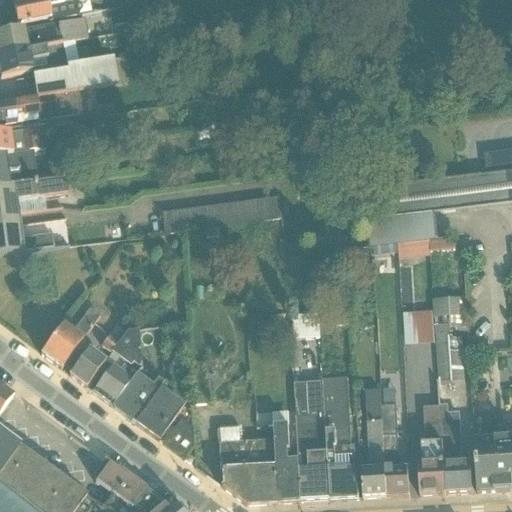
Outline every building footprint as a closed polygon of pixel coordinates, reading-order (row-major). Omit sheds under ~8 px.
[(10,31),(70,20),(66,0),(23,0),(4,3),(10,31)] [(0,36),(0,57),(20,54),(16,34),(0,36)] [(0,81),(25,77),(20,54),(0,57),(0,81)] [(30,103),(110,90),(107,67),(26,79),(30,103)] [(0,130),(33,126),(30,103),(0,106),(0,130)] [(0,160),(3,160),(39,155),(36,132),(0,136),(0,160)] [(0,192),(0,225),(11,224),(7,191),(0,192)] [(290,209),(174,218),(176,243),(247,238),(249,255),(268,253),(268,248),(293,245),(290,209)] [(0,260),(16,258),(11,224),(0,225),(0,260)] [(479,393),(478,307),(449,307),(450,393),(479,393)] [(34,361),(54,376),(78,344),(58,329),(34,361)] [(155,374),(155,358),(167,358),(167,341),(137,341),(137,375),(155,374)] [(78,394),(100,365),(83,352),(62,381),(78,394)] [(85,398),(107,414),(134,378),(112,362),(85,398)] [(129,431),(156,394),(134,378),(107,414),(129,431)] [(129,431),(152,448),(179,412),(156,394),(129,431)] [(380,429),(397,428),(395,396),(379,397),(380,429)] [(498,496),(511,495),(511,443),(494,445),(498,496)] [(498,496),(494,445),(470,446),(473,498),(498,496)] [(440,498),(469,497),(468,459),(439,460),(440,498)] [(440,498),(439,460),(416,461),(417,499),(440,498)] [(383,504),(407,503),(405,467),(381,468),(383,504)] [(383,504),(381,468),(356,469),(358,505),(383,504)] [(89,488),(121,511),(123,511),(137,494),(104,469),(89,488)] [(326,507),(358,505),(356,469),(324,471),(326,507)] [(326,507),(324,471),(295,472),(297,509),(326,507)] [(272,510),(297,509),(295,472),(270,474),(272,510)] [(272,510),(270,474),(244,475),(246,511),(272,510)] [(238,511),(246,511),(244,475),(213,477),(213,493),(238,511)]
